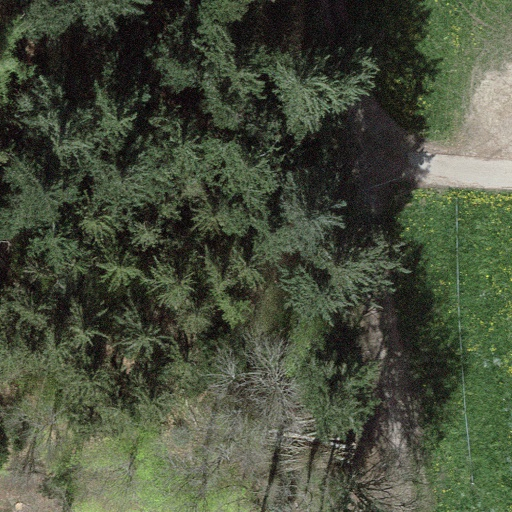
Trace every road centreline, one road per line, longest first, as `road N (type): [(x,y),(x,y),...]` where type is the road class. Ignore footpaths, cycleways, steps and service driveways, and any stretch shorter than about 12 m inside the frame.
road 1 (track): [(369,169),(401,511)]
road 2 (track): [(320,0),(336,136),(369,169)]
